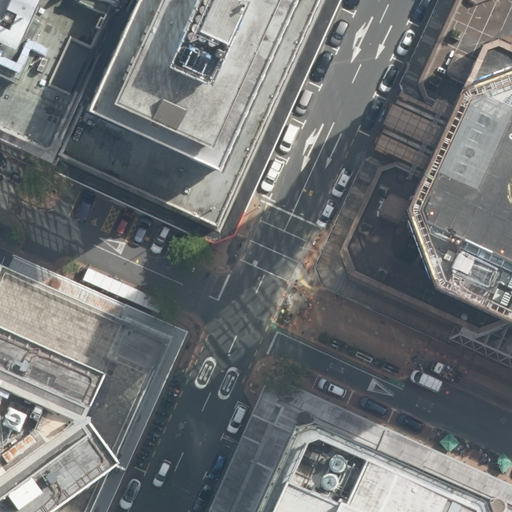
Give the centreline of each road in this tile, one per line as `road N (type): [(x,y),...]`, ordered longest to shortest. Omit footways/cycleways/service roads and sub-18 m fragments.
road 1 (secondary): [(397,0),(244,329)]
road 2 (unclassified): [(511,443),(244,329)]
road 3 (unclassified): [(244,329),(25,226)]
road 4 (secondary): [(244,329),(159,511)]
